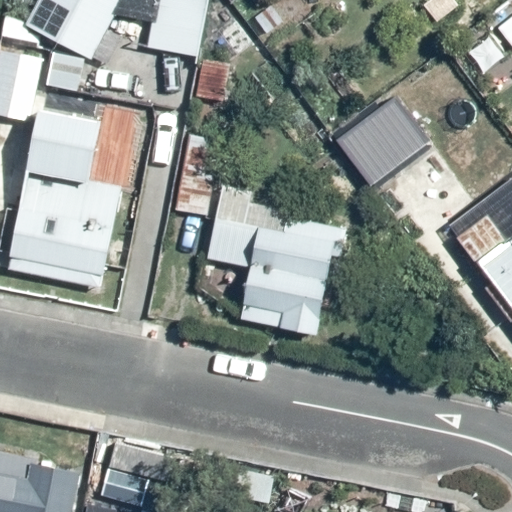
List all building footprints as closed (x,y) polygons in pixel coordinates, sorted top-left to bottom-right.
[(123,0),(42,0),(30,26),(94,61),(123,0)] [(208,0),(159,0),(150,47),(197,56),(208,0)] [(41,56),(0,49),(0,116),(30,121),(41,56)] [(230,62),(199,58),(194,97),(225,101),(230,62)] [(430,140),(389,87),(328,133),(370,187),(430,140)] [(40,112),(10,257),(105,277),(123,189),(94,183),(106,126),(40,112)] [(215,131),(187,127),(175,211),(204,214),(215,131)] [(511,170),(448,224),(511,306),(511,170)] [(285,233),(263,229),(250,304),(247,321),(319,333),(333,255),(343,257),(348,230),(288,219),(285,233)] [(173,450),(111,440),(106,471),(169,480),(173,450)] [(73,511),(82,469),(0,452),(0,511),(73,511)] [(276,474),(231,466),(225,495),(271,503),(276,474)]
